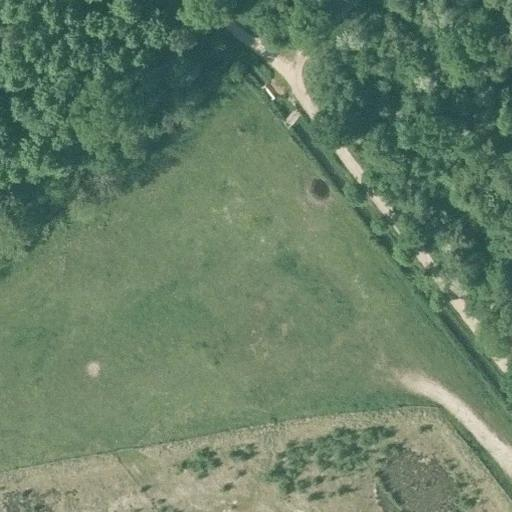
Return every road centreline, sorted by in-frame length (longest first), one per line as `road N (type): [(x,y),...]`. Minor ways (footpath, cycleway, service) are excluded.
road 1 (track): [(278,65),(511,373)]
road 2 (track): [(413,376),(511,466)]
